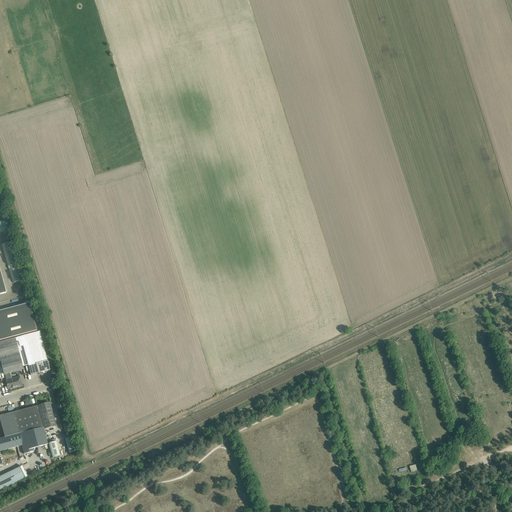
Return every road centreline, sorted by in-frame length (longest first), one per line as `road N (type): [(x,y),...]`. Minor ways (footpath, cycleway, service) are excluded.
road 1 (track): [(355,331),(86,459),(0,181)]
road 2 (track): [(355,331),(511,254)]
